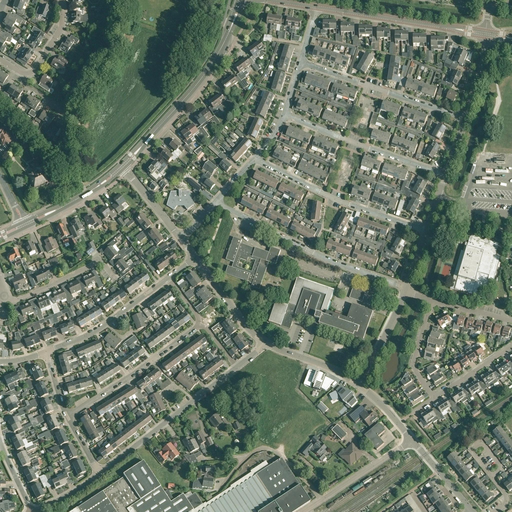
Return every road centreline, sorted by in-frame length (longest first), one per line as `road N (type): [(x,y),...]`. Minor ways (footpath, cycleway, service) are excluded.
road 1 (residential): [(406,288),(335,263),(216,201)]
road 2 (secondary): [(122,168),(204,74),(240,0)]
road 3 (residential): [(425,230),(254,159)]
road 4 (residential): [(98,472),(236,367)]
road 5 (residential): [(464,119),(300,63)]
road 6 (residential): [(445,175),(283,116)]
road 7 (tertiary): [(485,34),(316,7)]
road 8 (residential): [(67,416),(202,324)]
road 9 (residential): [(46,352),(98,329),(169,276)]
road 10 (residential): [(4,295),(24,296),(96,263),(116,282)]
